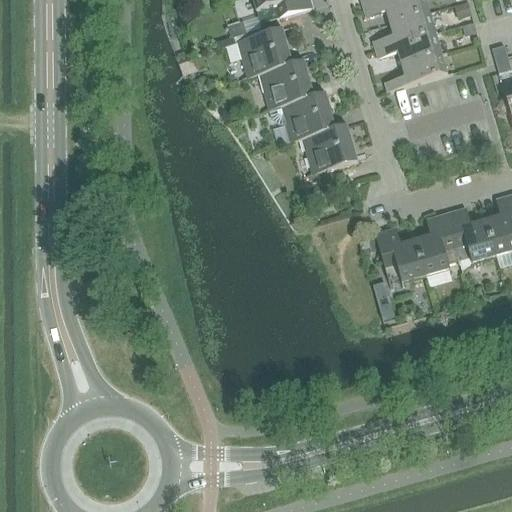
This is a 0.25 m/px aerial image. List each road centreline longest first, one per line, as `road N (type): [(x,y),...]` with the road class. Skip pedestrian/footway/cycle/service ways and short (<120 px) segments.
road 1 (tertiary): [(90,411),(52,282),(49,0)]
road 2 (tertiary): [(173,466),(276,463),(511,400)]
road 3 (residential): [(511,181),(415,208),(393,197),(339,0)]
road 4 (tertiary): [(90,411),(58,438),(51,458),(51,479),(68,511)]
